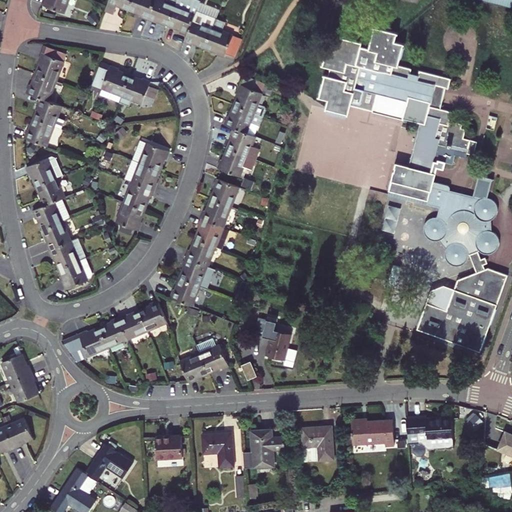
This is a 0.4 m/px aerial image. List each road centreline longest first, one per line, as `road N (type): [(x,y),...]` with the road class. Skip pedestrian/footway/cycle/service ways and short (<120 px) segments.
road 1 (residential): [(13,27),(156,51),(188,77),(200,106),(190,178),(154,254),(114,295),(54,315)]
road 2 (residential): [(103,409),(417,392),(490,400)]
road 3 (residential): [(13,27),(0,140),(5,196),(25,285),(36,307),(54,315)]
